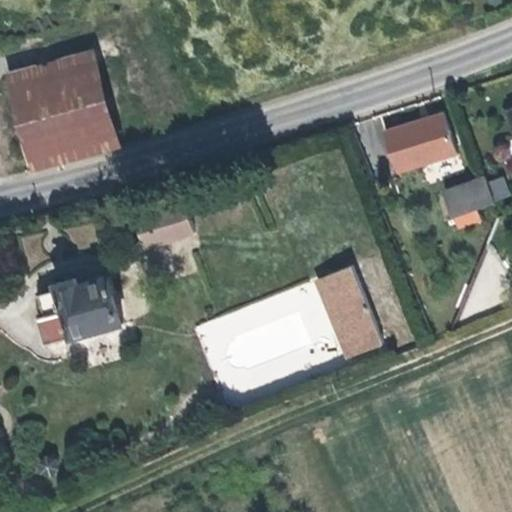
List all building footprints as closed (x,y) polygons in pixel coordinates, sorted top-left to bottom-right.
[(118,142),(92,46),(2,71),(28,167),(118,142)] [(455,154),(442,113),(382,133),(396,174),(455,154)] [(493,203),(483,177),(443,192),(453,218),(493,203)] [(195,232),(185,201),(132,217),(142,248),(195,232)] [(363,347),(332,270),(300,282),(331,361),(363,347)] [(118,323),(105,274),(84,280),(84,275),(72,278),(51,284),(52,288),(35,293),(41,315),(49,312),(53,322),(60,320),(65,337),(118,323)] [(285,293),(196,323),(221,397),(310,366),(285,293)]
